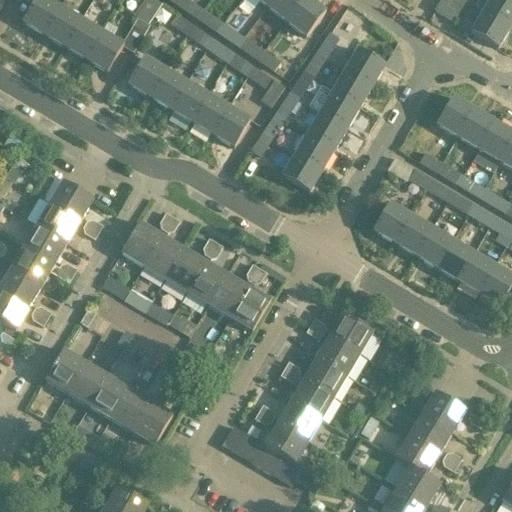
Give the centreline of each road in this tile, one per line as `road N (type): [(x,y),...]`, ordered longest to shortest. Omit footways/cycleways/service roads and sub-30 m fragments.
road 1 (residential): [(326,252),(442,55)]
road 2 (residential): [(511,358),(326,252)]
road 3 (residential): [(326,252),(196,180),(157,172)]
road 4 (residential): [(237,400),(164,358),(135,316),(91,289)]
road 5 (residential): [(157,172),(0,82)]
road 6 (residential): [(326,252),(237,400)]
road 7 (residential): [(0,432),(11,426),(91,289)]
road 8 (residential): [(237,400),(206,451),(261,511)]
road 9 (residential): [(91,289),(157,172)]
